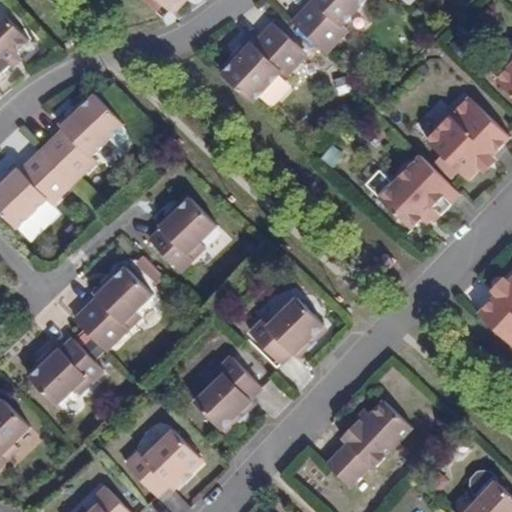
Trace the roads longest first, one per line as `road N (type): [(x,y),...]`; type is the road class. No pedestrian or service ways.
road 1 (residential): [(511,194),(215,511)]
road 2 (residential): [(227,0),(180,35),(69,69),(0,119)]
